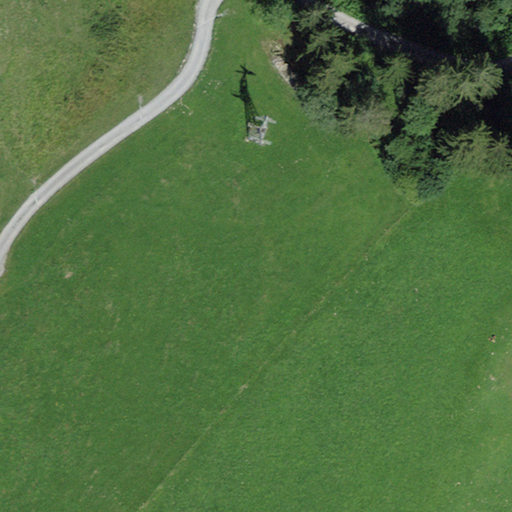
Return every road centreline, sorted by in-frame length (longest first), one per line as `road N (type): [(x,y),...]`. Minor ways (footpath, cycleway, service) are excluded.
road 1 (track): [(0,245),(71,171),(178,85),(198,53),(211,0)]
road 2 (track): [(313,0),(419,51),(511,59)]
